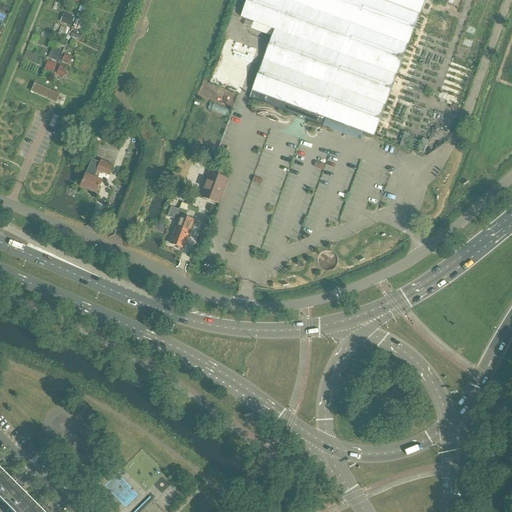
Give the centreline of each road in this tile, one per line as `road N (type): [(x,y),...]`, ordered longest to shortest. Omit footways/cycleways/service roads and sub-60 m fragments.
road 1 (unclassified): [(175,278),(242,307),(338,293),(423,252),(511,176)]
road 2 (trunk): [(357,321),(319,329),(219,327),(162,312),(0,243)]
road 3 (trunk): [(0,270),(185,353),(326,444)]
road 4 (unclassified): [(175,278),(0,200)]
road 5 (trunk): [(511,219),(415,293),(357,321)]
road 6 (secondary): [(447,426),(437,390),(417,362),(357,321)]
road 7 (secondary): [(357,321),(328,382),(326,444)]
road 8 (trunk): [(326,444),(382,454),(447,426)]
road 9 (trunk): [(447,426),(511,322)]
